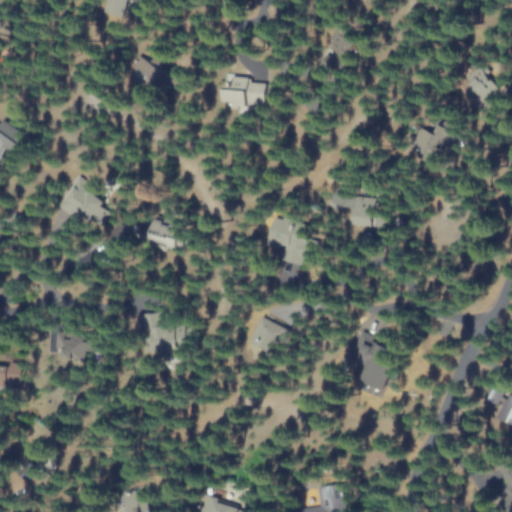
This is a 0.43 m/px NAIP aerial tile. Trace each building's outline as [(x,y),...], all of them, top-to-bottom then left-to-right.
[(482,92),(480,78),(467,80),(470,94),(482,92)] [(423,124),(418,147),(438,152),(445,121),(437,120),(435,126),(423,124)] [(0,153),(24,157),(27,130),(0,126),(0,153)] [(83,209),(92,220),(112,204),(98,188),(92,193),(85,185),(64,201),(76,215),(83,209)] [(0,238),(6,239),(8,220),(0,219),(0,238)] [(253,339),(278,351),(290,326),(265,314),(253,339)] [(69,353),(82,363),(95,344),(72,328),(65,339),(74,346),(69,353)] [(29,365),(10,362),(9,366),(0,364),(0,391),(7,392),(6,396),(24,399),(29,365)] [(485,399),(495,404),(500,394),(491,388),(485,399)] [(511,395),(506,393),(495,418),(511,425),(511,395)] [(511,511),(511,475),(499,477),(500,511),(511,511)] [(336,511),(337,485),(322,484),(321,511),(336,511)] [(243,511),(245,506),(211,494),(207,507),(215,510),(213,511),(243,511)]
